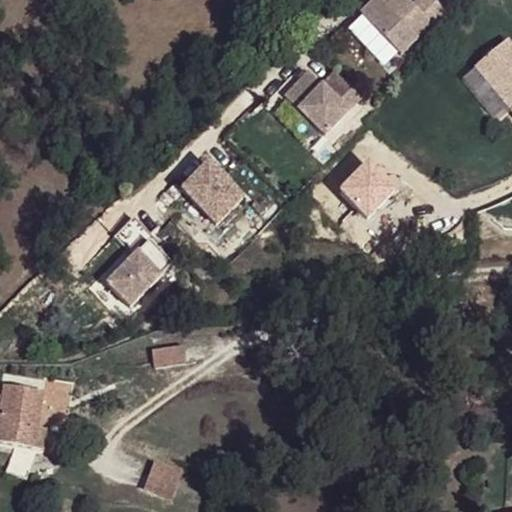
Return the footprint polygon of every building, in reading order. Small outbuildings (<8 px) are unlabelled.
[(406,0),(374,0),(360,15),(401,55),(444,10),(433,0),(416,0),(412,5),(406,0)] [(511,44),(507,39),(474,66),(511,110),(511,111),(511,44)] [(308,72),(284,96),(324,136),(361,98),(334,72),(321,85),(308,72)] [(209,165),(180,193),(216,229),(245,201),(209,165)] [(135,219),(120,235),(140,254),(109,286),(132,309),(174,265),(151,243),(155,239),(135,219)] [(154,370),(184,367),(183,348),(152,351),(154,370)] [(0,445),(15,448),(35,451),(38,432),(43,395),(3,388),(2,401),(0,412),(0,445)] [(35,451),(41,452),(44,433),(38,432),(35,451)] [(144,491),(171,501),(180,473),(153,464),(144,491)]
